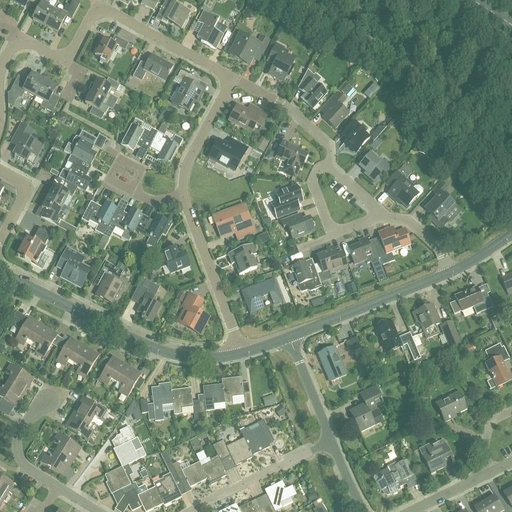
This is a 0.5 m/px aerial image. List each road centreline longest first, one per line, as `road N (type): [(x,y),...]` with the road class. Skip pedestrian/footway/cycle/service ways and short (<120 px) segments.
road 1 (residential): [(239,356),(158,351),(0,275)]
road 2 (residential): [(232,79),(103,10),(93,14),(67,64)]
road 3 (residential): [(291,337),(451,272)]
road 4 (residential): [(239,356),(184,194)]
road 5 (residential): [(193,511),(330,444)]
road 6 (residential): [(184,194),(192,154),(232,79)]
